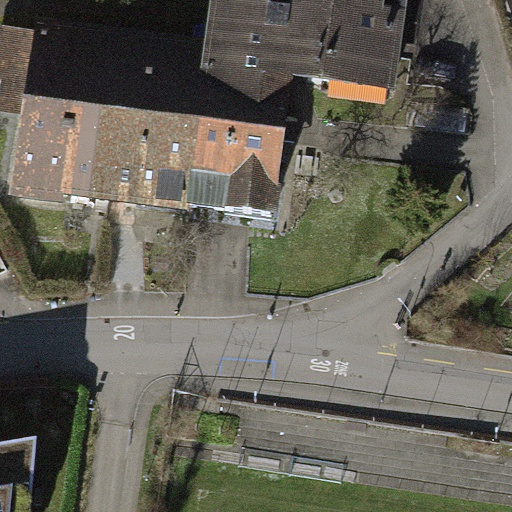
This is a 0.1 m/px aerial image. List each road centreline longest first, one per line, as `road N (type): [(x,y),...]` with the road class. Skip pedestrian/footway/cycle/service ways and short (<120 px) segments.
road 1 (residential): [(511,200),(314,355)]
road 2 (residential): [(250,348),(0,355)]
road 3 (residential): [(314,355),(511,393)]
